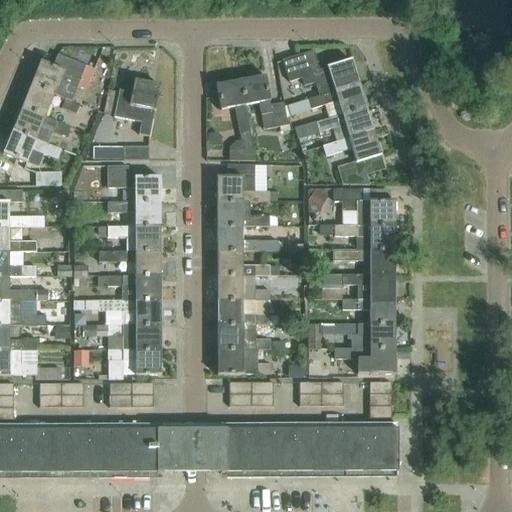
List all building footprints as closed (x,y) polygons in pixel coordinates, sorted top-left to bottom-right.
[(301,80),(303,88),(317,84),(321,98),(358,86),(351,62),(325,70),(326,70),(319,73),(312,53),(281,63),(288,84),(301,80)] [(40,63),(30,87),(54,96),(54,97),(65,102),(71,104),(72,103),(77,90),(85,94),(89,84),(94,72),(85,68),(58,57),(53,68),(40,63)] [(264,78),(240,82),(245,108),(258,105),(264,132),(288,128),(284,105),(269,107),(264,78)] [(229,150),(229,164),(256,164),(245,108),(240,82),(215,87),(220,112),(234,110),(241,143),(236,144),(229,150)] [(103,115),(114,117),(113,119),(140,125),(138,137),(149,139),(155,113),(154,113),(159,88),(134,83),(131,95),(108,91),(103,115)] [(336,104),(340,117),(366,110),(358,86),(321,98),(308,102),(311,112),(336,104)] [(21,109),(46,119),(54,97),(54,96),(30,87),(21,109)] [(71,104),(65,102),(61,111),(76,117),(80,107),(72,103),(71,104)] [(308,102),(288,108),(291,118),(311,112),(308,102)] [(12,133),(36,142),(41,129),(67,140),(71,129),(46,119),(21,109),(12,133)] [(348,141),(373,133),(366,110),(340,117),(315,125),(318,136),(344,128),(348,141)] [(315,125),(295,131),(299,142),(318,136),(315,125)] [(36,142),(12,133),(3,155),(27,166),(32,152),(58,163),(62,152),(36,142)] [(373,133),(348,141),(322,148),(326,159),(351,151),(355,164),(337,170),(342,187),(369,187),(362,163),(381,157),(373,133)] [(123,150),(123,164),(149,164),(149,149),(123,150)] [(109,164),(109,151),(94,151),(94,164),(109,164)] [(263,168),(227,168),(227,180),(216,180),(216,205),(250,205),(269,205),(269,194),(254,194),(254,181),(254,178),(263,178),(263,168)] [(134,191),(134,205),(160,205),(160,180),(128,180),(128,169),(107,169),(107,191),(134,191)] [(36,175),(36,188),(61,188),(61,175),(36,175)] [(310,192),(308,193),(308,215),(321,215),(321,211),(327,200),(327,192),(310,192)] [(356,228),(394,228),(394,203),(363,204),(363,192),(331,192),(331,205),(342,205),(342,215),(356,215),(356,228)] [(22,205),(22,194),(0,193),(0,230),(8,231),(44,230),(44,219),(8,220),(8,206),(22,205)] [(160,230),(160,205),(134,205),(107,205),(107,216),(134,216),(134,229),(160,230)] [(250,205),(216,205),(216,229),(243,229),(270,229),(270,219),(250,219),(250,205)] [(356,240),(356,253),(395,253),(394,228),(356,228),(333,228),(333,240),(356,240)] [(127,240),(127,254),(160,254),(160,230),(134,229),(108,230),(108,240),(127,240)] [(243,229),(216,229),(217,254),(243,254),(286,254),(286,245),(278,245),(278,244),(243,244),(243,229)] [(0,230),(0,255),(9,255),(36,255),(36,244),(9,244),(8,231),(0,230)] [(98,230),(98,237),(101,240),(108,240),(108,230),(98,230)] [(369,278),(395,278),(395,253),(356,253),(332,253),(332,265),(369,264),(369,278)] [(160,254),(127,254),(98,254),(99,265),(134,265),(134,279),(160,279),(160,254)] [(243,254),(217,254),(217,279),(255,279),(243,279),(243,254)] [(9,255),(0,255),(0,279),(9,280),(36,280),(36,268),(9,269),(9,255)] [(72,279),(71,268),(57,268),(57,279),(72,279)] [(88,269),(74,268),(73,279),(88,280),(88,269)] [(269,268),(256,268),(256,279),(270,279),(269,268)] [(279,268),(269,268),(270,279),(279,279),(279,268)] [(395,302),(395,278),(369,278),(342,278),(322,278),(308,278),(308,291),(342,291),(342,289),(357,289),(357,302),(369,302),(395,302)] [(9,280),(0,279),(0,304),(20,304),(36,304),(36,301),(36,293),(9,293),(9,280)] [(122,303),(134,303),(160,303),(160,279),(134,279),(107,279),(107,289),(122,289),(122,303)] [(255,279),(217,279),(217,303),(243,303),(270,303),(270,293),(255,293),(255,279)] [(36,301),(36,304),(49,304),(48,293),(36,293),(36,301)] [(369,327),(395,327),(395,302),(369,302),(357,302),(342,302),(342,313),(369,313),(369,327)] [(122,328),(160,328),(160,303),(134,303),(122,303),(98,304),(98,313),(98,315),(122,315),(122,328)] [(243,303),(217,303),(217,328),(243,328),(254,328),(278,328),(278,317),(243,318),(243,303)] [(20,304),(0,304),(0,329),(9,329),(46,329),(46,318),(20,318),(20,304)] [(85,313),(85,304),(73,304),(73,313),(85,313)] [(85,304),(85,313),(98,313),(98,304),(85,304)] [(321,327),(308,327),(308,351),(309,351),(321,351),(321,327)] [(369,339),(369,352),(395,352),(395,327),(369,327),(333,327),(333,339),(369,339)] [(122,339),(123,353),(160,353),(160,328),(122,328),(95,328),(95,340),(108,340),(108,339),(122,339)] [(217,353),(244,353),(254,353),(270,353),(270,342),(254,342),(254,328),(243,328),(217,328),(217,353)] [(0,329),(0,353),(10,354),(22,354),(36,354),(36,343),(10,343),(9,329),(0,329)] [(55,342),(69,342),(69,329),(54,329),(55,342)] [(395,376),(395,352),(369,352),(335,352),(335,363),(357,363),(357,377),(369,377),(369,376),(395,376)] [(36,371),(36,368),(22,368),(22,354),(10,354),(0,353),(0,378),(10,378),(35,378),(36,378),(36,371)] [(88,353),(74,353),(73,353),(73,369),(89,369),(88,353)] [(160,353),(123,353),(108,353),(108,364),(123,364),(123,377),(160,377),(160,353)] [(270,377),(270,372),(270,367),(244,367),(244,353),(217,353),(217,377),(244,377),(270,377)] [(288,380),(304,380),(304,368),(288,368),(288,380)] [(36,371),(36,378),(35,378),(35,383),(59,383),(59,371),(36,371)] [(368,384),(368,385),(368,421),(390,420),(390,384),(368,384)] [(0,385),(0,421),(12,422),(12,386),(0,385)] [(38,386),(38,398),(60,398),(60,385),(38,386)] [(82,385),(60,385),(60,398),(82,398),(82,385)] [(108,385),(108,386),(108,398),(130,398),(130,385),(108,385)] [(152,385),(130,385),(130,398),(152,398),(152,385)] [(228,385),(228,397),(250,397),(250,385),(228,385)] [(272,385),(250,385),(250,397),(272,397),(272,385)] [(298,385),(298,397),(320,397),(320,385),(298,385)] [(342,385),(320,385),(320,397),(342,397),(342,385)] [(250,409),(250,397),(228,397),(228,409),(250,409)] [(272,409),(272,397),(250,397),(250,409),(272,409)] [(320,409),(320,397),(298,397),(298,409),(320,409)] [(342,408),(342,397),(320,397),(320,409),(342,408)] [(60,409),(60,398),(38,398),(38,410),(60,409)] [(82,409),(82,398),(60,398),(60,409),(82,409)] [(130,409),(130,398),(108,398),(108,409),(130,409)] [(152,409),(152,398),(130,398),(130,409),(152,409)] [(0,426),(0,476),(196,476),(397,475),(397,426),(196,426),(0,426)]
